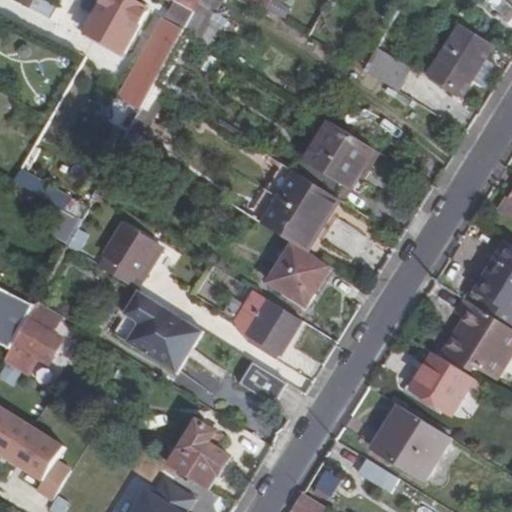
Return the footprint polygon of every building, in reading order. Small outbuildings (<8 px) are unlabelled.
[(51,22),(59,8),(43,0),(32,0),(27,11),(51,22)] [(152,13),(128,0),(112,0),(91,36),(127,57),(152,13)] [(169,0),(180,6),(198,15),(205,0),(169,0)] [(247,0),(269,14),(276,0),(247,0)] [(198,15),(180,6),(123,109),(141,120),(158,87),(187,34),(198,15)] [(492,47),(461,30),(432,79),(462,97),(492,47)] [(187,34),(158,87),(171,96),(200,42),(187,34)] [(406,70),(378,53),(366,74),(394,91),(406,70)] [(340,202),(342,202),(350,188),(352,190),(375,153),(333,128),(312,162),(306,159),(297,174),(340,202)] [(340,202),(297,174),(289,169),(257,222),(295,246),(309,254),(340,202)] [(511,201),(510,201),(502,213),(511,219),(511,201)] [(61,213),(50,235),(83,251),(93,229),(61,213)] [(127,228),(109,257),(142,278),(160,249),(127,228)] [(307,308),(332,269),(309,254),(295,246),(269,285),(307,308)] [(511,254),(506,264),(504,264),(483,296),(484,297),(478,307),(511,328),(511,254)] [(181,376),(206,334),(142,295),(128,317),(140,324),(141,330),(131,345),(181,376)] [(498,378),(511,356),(511,328),(478,307),(468,300),(460,313),(468,318),(447,353),(474,370),(478,366),(498,378)] [(30,337),(46,306),(40,302),(23,334),(30,337)] [(301,323),(273,305),(265,318),(247,308),(240,319),(258,329),(252,339),(257,343),(255,346),(267,354),(269,350),(280,357),(301,323)] [(450,414),(473,377),(433,353),(411,390),(450,414)] [(275,406),(288,386),(255,364),(242,385),(275,406)] [(426,481),(453,438),(402,407),(375,450),(426,481)] [(10,414),(0,430),(0,455),(46,483),(67,449),(10,414)] [(185,475),(218,496),(228,480),(221,476),(232,458),(213,446),(219,435),(201,424),(183,453),(194,460),(185,475)] [(394,476),(368,459),(359,473),(386,490),(394,476)] [(192,511),(201,493),(153,473),(136,511),(192,511)] [(394,476),(386,490),(392,493),(400,479),(394,476)] [(304,494),(294,510),(297,511),(328,511),(330,510),(304,494)]
